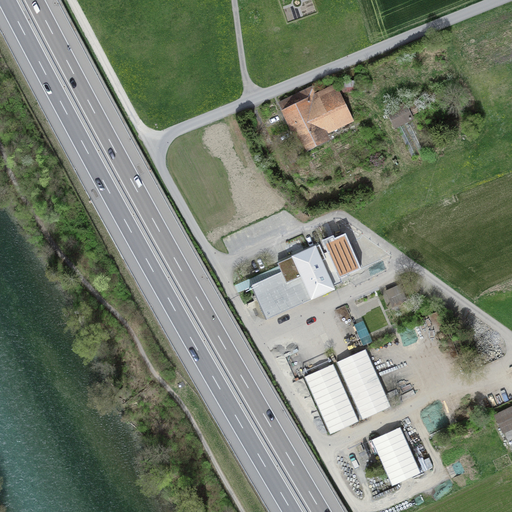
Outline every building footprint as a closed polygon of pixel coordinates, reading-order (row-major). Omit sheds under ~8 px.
[(332,75),(277,104),(305,158),(361,129),(332,75)] [(406,101),(388,109),(396,125),(414,117),(406,101)] [(282,273),(252,287),(267,319),(334,289),(333,286),(340,282),(335,270),(352,262),(344,244),(323,254),(319,245),(277,264),(282,273)] [(400,286),(386,292),(391,305),(405,299),(400,286)] [(338,357),(361,416),(390,404),(368,346),(338,357)] [(331,356),(303,368),(305,372),(333,360),(331,356)] [(335,361),(306,373),(329,432),(359,420),(335,361)] [(511,407),(494,416),(503,434),(511,429),(511,407)] [(392,483),(422,471),(402,423),(372,436),(392,483)]
